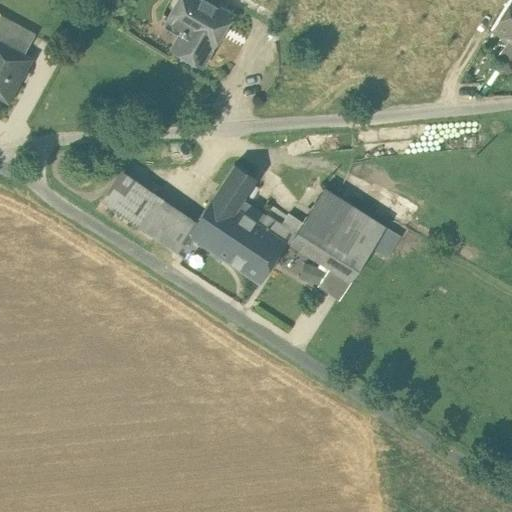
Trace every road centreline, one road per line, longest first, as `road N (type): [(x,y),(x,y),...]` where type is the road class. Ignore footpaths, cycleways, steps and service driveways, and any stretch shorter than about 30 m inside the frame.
road 1 (unclassified): [(0,158),(511,495)]
road 2 (unclassified): [(0,152),(511,102)]
